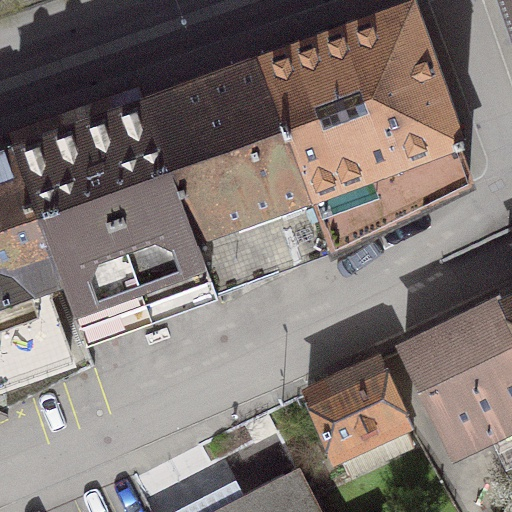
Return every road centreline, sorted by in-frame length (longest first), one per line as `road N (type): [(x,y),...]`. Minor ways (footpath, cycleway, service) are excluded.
road 1 (residential): [(393,305),(0,471)]
road 2 (primary): [(243,0),(0,84)]
road 3 (residential): [(511,201),(422,249),(399,279),(393,305)]
road 4 (residential): [(455,0),(511,151)]
road 5 (residential): [(511,254),(393,305)]
